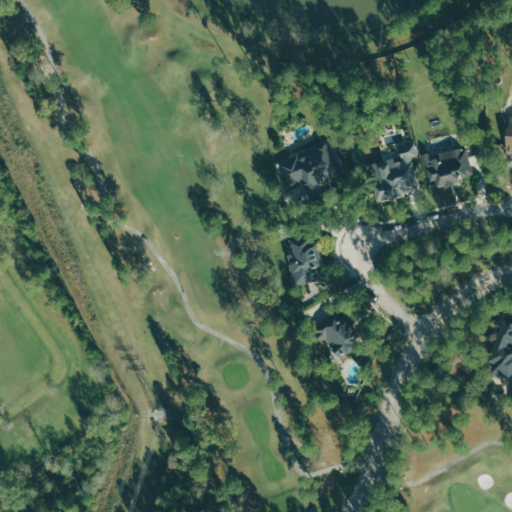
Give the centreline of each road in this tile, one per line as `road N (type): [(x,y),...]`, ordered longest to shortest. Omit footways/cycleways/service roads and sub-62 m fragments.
road 1 (residential): [(424,329),(384,300),(359,244),(511,205)]
road 2 (residential): [(424,329),(347,511)]
